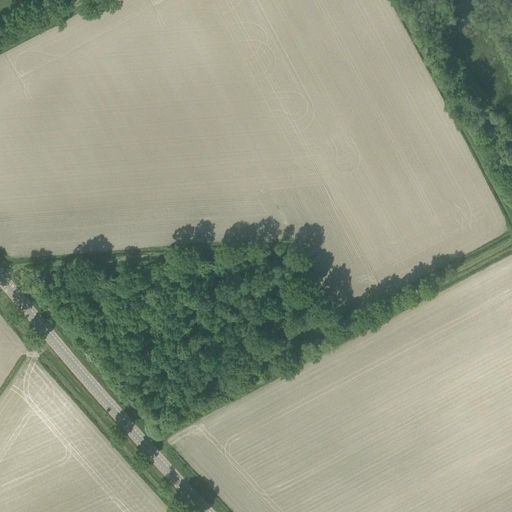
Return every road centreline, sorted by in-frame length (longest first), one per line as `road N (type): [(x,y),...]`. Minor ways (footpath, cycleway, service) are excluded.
road 1 (track): [(511,244),(360,325),(332,320),(294,257),(274,251),(0,271)]
road 2 (tertiary): [(202,511),(0,271)]
